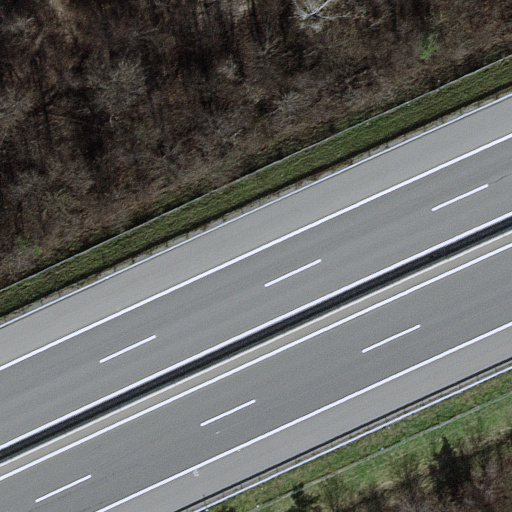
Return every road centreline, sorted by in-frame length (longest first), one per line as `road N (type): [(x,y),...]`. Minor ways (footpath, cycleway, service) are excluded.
road 1 (motorway): [(511,172),(0,406)]
road 2 (motorway): [(15,511),(511,285)]
